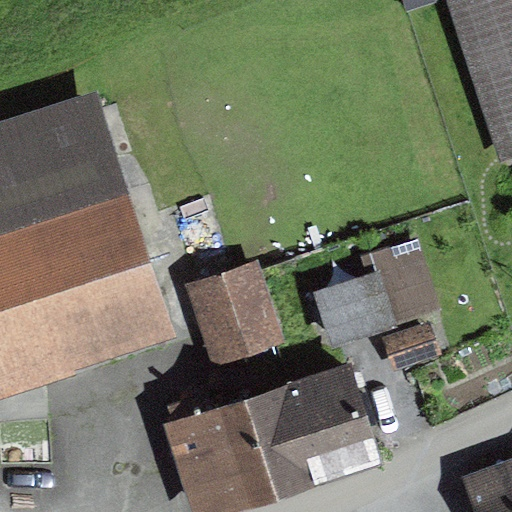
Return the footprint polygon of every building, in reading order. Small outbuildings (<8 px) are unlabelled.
[(511,0),(447,0),(504,165),(511,162),(511,0)] [(98,100),(0,132),(0,400),(178,342),(98,100)] [(373,279),(314,299),(332,354),(443,317),(418,243),(366,260),(373,279)] [(258,267),(189,290),(215,367),(284,344),(258,267)] [(434,325),(387,342),(398,373),(445,356),(434,325)] [(350,373),(283,395),(313,495),(383,476),(350,373)] [(174,429),(168,431),(192,511),(257,511),(313,495),(283,395),(204,418),(199,401),(168,410),(174,429)] [(511,511),(511,460),(466,475),(477,511),(511,511)]
